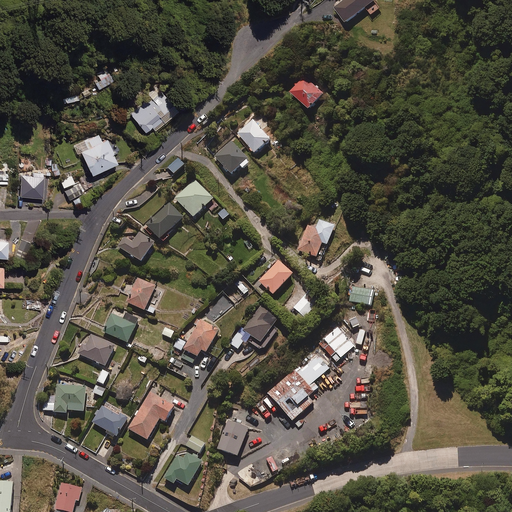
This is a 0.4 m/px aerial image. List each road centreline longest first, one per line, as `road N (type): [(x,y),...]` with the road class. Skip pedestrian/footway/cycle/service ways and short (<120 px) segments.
road 1 (residential): [(232,511),(358,469),(511,455)]
road 2 (residential): [(97,214),(229,84),(272,30)]
road 3 (residential): [(16,438),(27,388),(97,214)]
road 4 (residential): [(169,511),(53,447),(16,438)]
